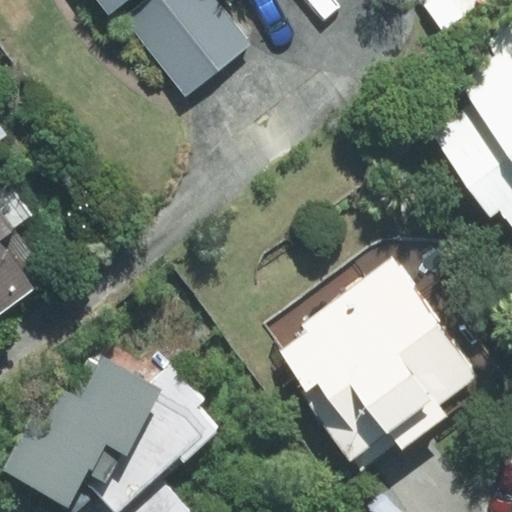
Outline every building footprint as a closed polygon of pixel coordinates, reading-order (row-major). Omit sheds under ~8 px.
[(86,0),(97,15),(116,0),(118,0),(130,14),(121,20),(179,98),(248,44),(214,0),(86,0)] [(438,156),(436,159),(445,171),(475,216),(479,213),(488,207),(503,229),(509,225),(511,229),(511,15),(479,37),(489,52),(451,78),(468,102),(422,132),(438,156)] [(0,304),(23,287),(0,254),(0,227),(8,222),(0,210),(0,304)] [(471,375),(391,255),(297,319),(305,331),(276,351),(347,456),(356,450),(365,461),(391,442),(393,446),(442,415),(432,401),(471,375)] [(511,273),(496,284),(511,306),(511,273)] [(0,459),(0,473),(53,504),(54,502),(62,511),(67,511),(75,506),(79,511),(189,511),(191,511),(170,482),(162,472),(158,467),(209,430),(190,406),(198,400),(171,364),(144,384),(92,355),(69,398),(54,389),(35,421),(25,415),(0,459)]
